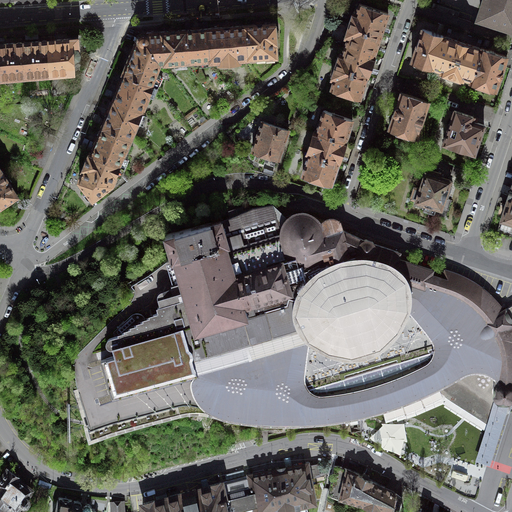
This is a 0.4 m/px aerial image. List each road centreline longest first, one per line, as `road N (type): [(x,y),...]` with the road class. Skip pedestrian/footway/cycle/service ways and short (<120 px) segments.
road 1 (residential): [(481,511),(366,450),(321,438),(99,485),(37,462),(0,417)]
road 2 (residential): [(22,252),(47,256),(291,72),(319,0)]
road 3 (residential): [(22,252),(122,8)]
road 4 (unknown): [(364,393),(393,430),(458,457),(469,444),(464,429),(427,403),(413,380)]
road 5 (residential): [(412,0),(345,204)]
road 6 (residential): [(464,256),(511,112)]
road 7 (unknown): [(246,441),(244,422),(254,409),(364,393)]
road 8 (residential): [(345,204),(353,218),(380,230),(464,256)]
road 9 (secondary): [(122,8),(0,16)]
road 10 (residential): [(228,180),(345,204)]
